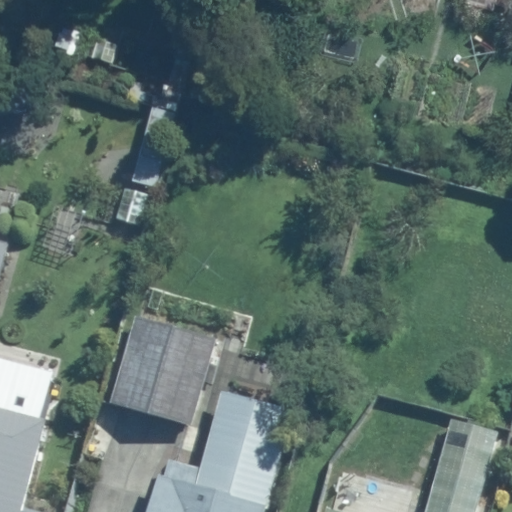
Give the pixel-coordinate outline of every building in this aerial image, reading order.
[(250,166),(246,195),(281,199),(285,170),(250,166)] [(0,296),(15,245),(0,240),(0,296)] [(213,342),(136,325),(117,412),(194,428),(213,342)] [(0,383),(0,511),(47,511),(30,507),(51,428),(40,425),(48,397),(0,383)] [(174,482),(163,479),(154,511),(269,511),(295,411),(226,393),(206,470),(179,463),(174,482)] [(455,424),(453,429),(432,511),(488,511),(507,437),(455,424)]
